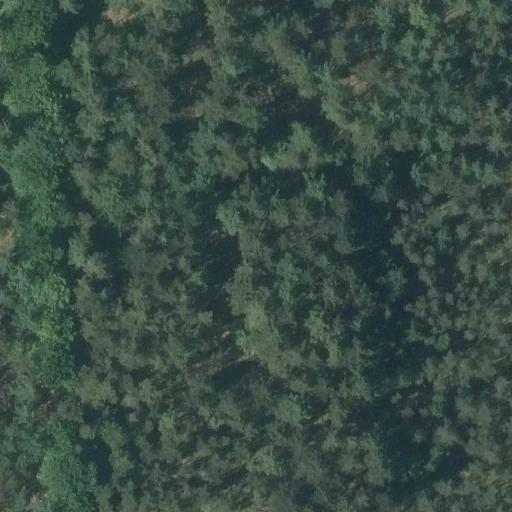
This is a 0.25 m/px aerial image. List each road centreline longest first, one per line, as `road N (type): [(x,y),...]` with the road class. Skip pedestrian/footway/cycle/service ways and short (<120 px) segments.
road 1 (track): [(356,511),(308,194)]
road 2 (track): [(308,194),(289,0)]
